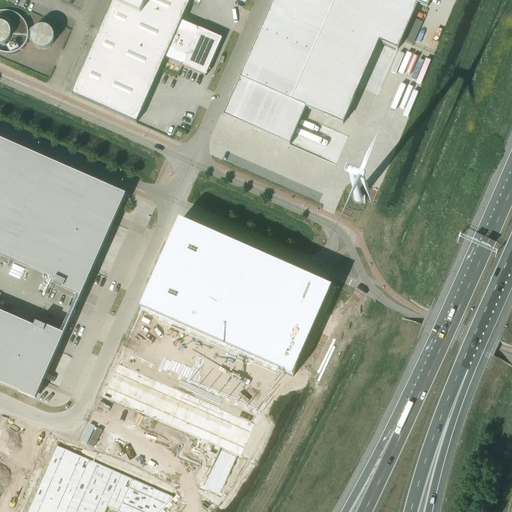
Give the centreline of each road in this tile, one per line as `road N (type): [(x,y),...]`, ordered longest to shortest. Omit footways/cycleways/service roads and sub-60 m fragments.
road 1 (unclassified): [(174,199),(82,401),(58,418),(0,403)]
road 2 (motorway): [(511,183),(400,435)]
road 3 (unclassified): [(190,162),(0,78)]
road 4 (unclassified): [(0,123),(174,199)]
road 5 (unclassified): [(263,0),(190,162)]
road 6 (unclassified): [(511,358),(371,293)]
road 7 (motorway): [(410,511),(460,367)]
road 8 (unclassified): [(327,223),(190,162)]
road 9 (motorway): [(427,511),(460,367)]
road 10 (unclassified): [(174,199),(308,260)]
road 11 (motorway): [(460,367),(511,249)]
